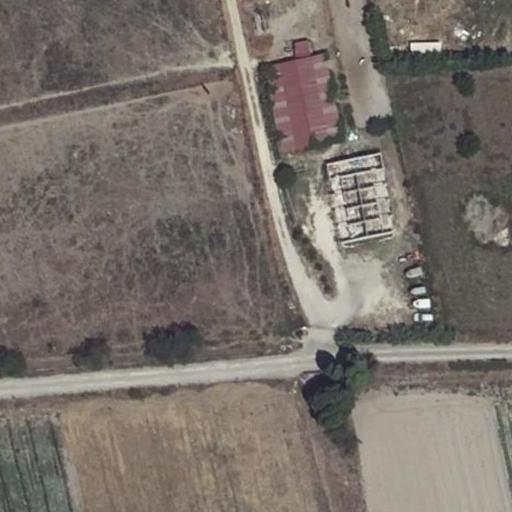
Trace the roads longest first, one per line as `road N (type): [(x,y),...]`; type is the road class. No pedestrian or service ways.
road 1 (unclassified): [(0,384),(511,352)]
road 2 (track): [(333,511),(296,365)]
